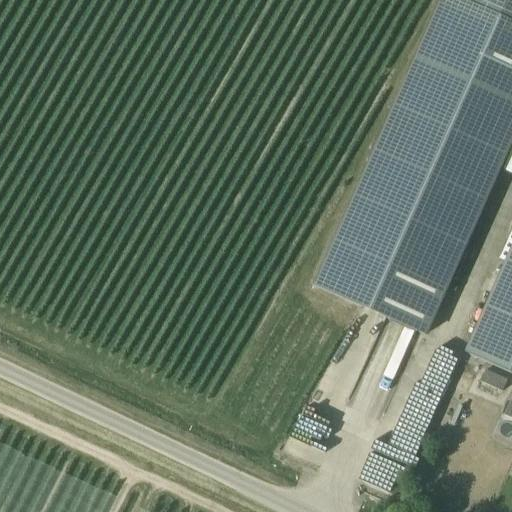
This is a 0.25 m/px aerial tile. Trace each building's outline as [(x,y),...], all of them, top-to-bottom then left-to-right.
[(426,336),(511,142),(511,22),(462,0),(442,0),(315,287),(426,336)] [(511,0),(462,0),(511,22),(511,0)] [(493,193),(485,214),(494,217),(502,196),(493,193)] [(511,249),(466,353),(511,373),(511,249)] [(502,390),(507,378),(483,369),(479,381),(502,390)] [(511,418),(511,394),(502,414),(511,418)]
